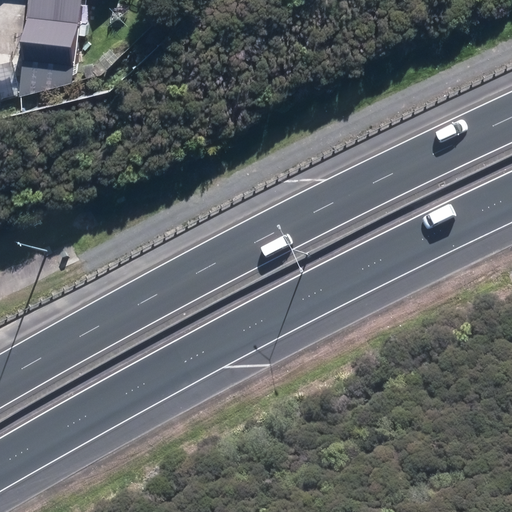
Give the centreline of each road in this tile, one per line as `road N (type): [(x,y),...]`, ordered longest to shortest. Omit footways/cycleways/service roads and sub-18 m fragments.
road 1 (motorway): [(511,207),(133,397),(0,474)]
road 2 (motorway): [(0,392),(334,209),(511,127)]
road 3 (track): [(52,258),(96,251),(511,45)]
